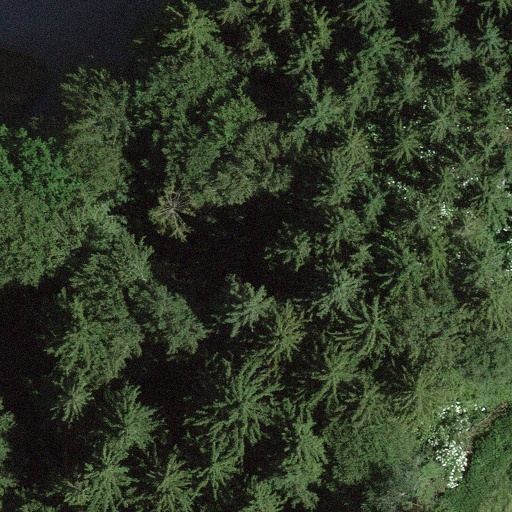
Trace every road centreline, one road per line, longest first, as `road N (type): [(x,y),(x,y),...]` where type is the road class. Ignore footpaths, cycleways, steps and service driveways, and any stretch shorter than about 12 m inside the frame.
road 1 (unclassified): [(118,38),(0,186)]
road 2 (residential): [(0,14),(118,38)]
